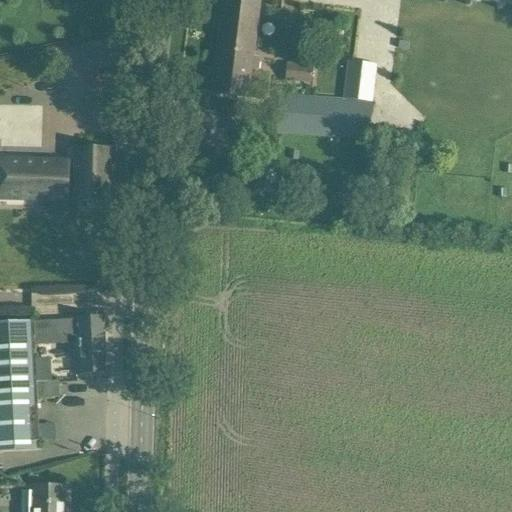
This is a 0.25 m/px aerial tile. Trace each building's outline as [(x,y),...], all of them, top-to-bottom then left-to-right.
[(267,101),(271,74),(259,72),(260,58),(254,57),(260,4),(232,0),(225,0),(214,94),(261,100),(267,101)] [(413,12),(402,98),(491,109),(502,23),(413,12)] [(312,83),(314,65),(287,63),(286,81),(312,83)] [(375,103),(377,67),(347,65),(345,101),(375,103)] [(368,141),(371,104),(278,98),(276,135),(368,141)] [(69,202),(74,202),(91,202),(91,204),(94,204),(94,202),(112,203),(113,151),(93,151),(74,150),(74,167),(70,167),(70,161),(0,159),(0,199),(50,201),(50,214),(53,217),(65,217),(68,214),(69,202)] [(273,194),(275,165),(257,163),(255,192),(273,194)] [(83,320),(34,322),(35,346),(74,344),(76,374),(106,373),(103,319),(83,320)] [(0,452),(20,451),(40,451),(38,399),(37,383),(37,377),(35,346),(34,322),(0,323),(0,452)] [(59,382),(37,383),(38,399),(60,398),(59,382)] [(67,511),(69,488),(36,487),(26,487),(26,492),(22,492),(21,511),(67,511)]
